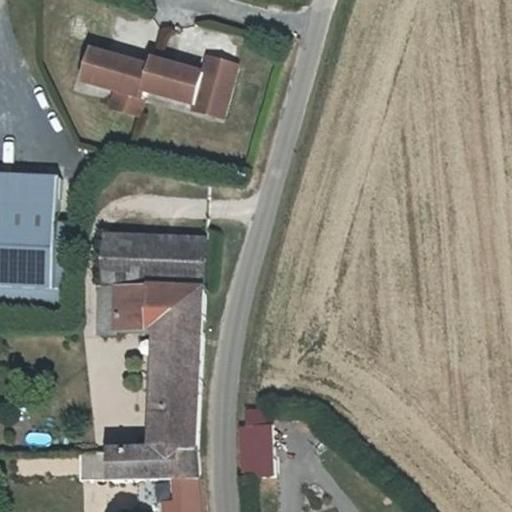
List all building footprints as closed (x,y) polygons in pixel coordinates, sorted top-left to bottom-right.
[(151,66),(95,51),(85,87),(115,95),(112,107),(136,114),(143,88),(199,103),(196,115),(221,121),(235,69),(212,63),(209,74),(154,60),(151,66)] [(60,179),(0,175),(0,304),(54,307),(60,179)] [(89,300),(195,304),(194,249),(90,248),(89,300)] [(153,455),(200,453),(197,350),(195,304),(89,300),(88,345),(147,346),(153,443),(153,455)] [(245,436),(245,474),(246,481),(280,481),(280,412),(253,411),(253,431),(246,431),(245,436)] [(200,453),(153,455),(112,458),(114,489),(205,483),(200,459),(200,453)] [(72,459),(17,461),(18,477),(72,474),(72,459)]
